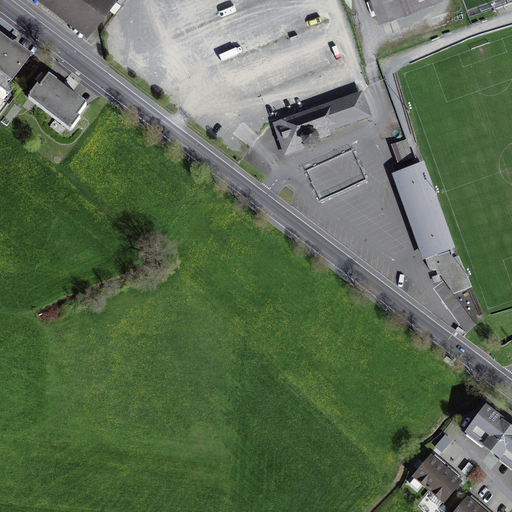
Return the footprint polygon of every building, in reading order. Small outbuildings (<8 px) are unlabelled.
[(41,0),(87,35),(113,0),(41,0)] [(372,0),(379,19),(434,0),(372,0)] [(12,81),(33,54),(15,40),(13,42),(0,32),(0,86),(1,87),(8,77),(12,81)] [(38,83),(29,95),(70,128),(80,116),(78,114),(87,103),(49,73),(40,85),(38,83)] [(362,91),(272,123),(285,156),(305,149),(304,146),(310,149),(317,146),(320,140),(332,136),(330,131),(373,118),(362,91)] [(407,140),(391,145),(398,163),(413,158),(407,140)] [(392,174),(423,260),(426,259),(435,256),(436,256),(455,248),(424,162),(395,173),(392,174)] [(436,256),(426,259),(428,268),(430,269),(431,270),(432,271),(434,271),(436,270),(441,275),(444,281),(454,295),(472,288),(459,256),(453,259),(450,252),(436,256)] [(511,424),(486,404),(464,433),(511,469),(511,424)] [(446,437),(436,448),(442,453),(451,442),(446,437)] [(440,509),(463,481),(462,480),(464,478),(435,455),(434,457),(431,454),(408,482),(440,509)] [(470,498),(468,496),(454,511),(490,511),(472,496),(470,498)]
